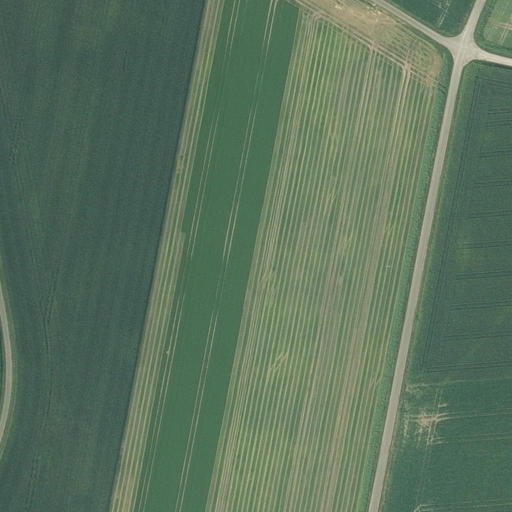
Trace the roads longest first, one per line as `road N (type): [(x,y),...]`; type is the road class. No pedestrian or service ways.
road 1 (unclassified): [(460,51),(372,511)]
road 2 (unclassified): [(0,432),(9,381),(0,298)]
